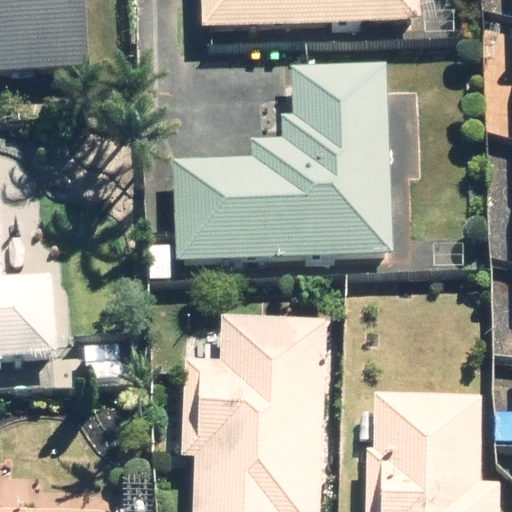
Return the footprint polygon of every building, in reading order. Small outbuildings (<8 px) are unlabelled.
[(0,0),(0,81),(101,80),(99,0),(0,0)] [(210,0),(211,35),(427,33),(426,0),(210,0)] [(263,165),(180,167),(182,267),(397,262),(392,72),(299,74),(300,88),(284,89),(284,106),(261,106),(263,165)] [(0,370),(18,371),(61,373),(64,286),(8,284),(12,196),(0,195),(0,370)] [(226,371),(195,369),(190,468),(205,469),(202,511),(324,511),(334,328),(228,322),(226,371)] [(508,511),(509,491),(486,490),(489,402),(379,398),(375,511),(508,511)]
